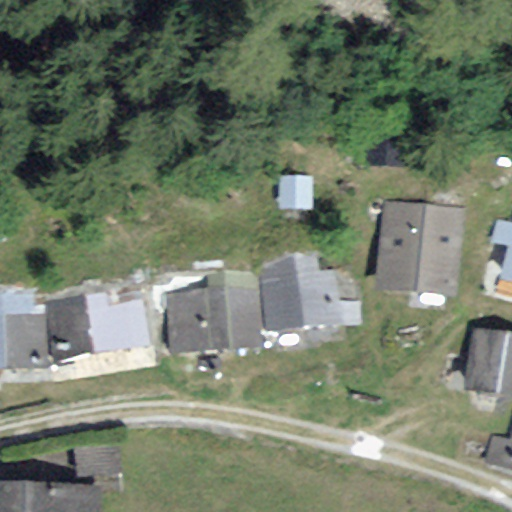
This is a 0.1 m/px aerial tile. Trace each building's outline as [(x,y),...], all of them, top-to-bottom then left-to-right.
[(403,134),(360,132),(359,176),(401,177),(403,134)] [(310,178),(285,178),(285,207),(310,207),(310,178)] [(458,209),(392,204),(386,282),(452,287),(458,209)] [(511,226),(502,224),(499,239),(511,242),(511,243),(504,277),(511,278),(511,226)] [(311,261),(271,264),(276,324),(359,318),(358,304),(333,306),(330,275),(312,276),(311,261)] [(217,292),(173,297),(178,347),(259,338),(253,273),(215,276),(217,292)] [(106,296),(52,304),(61,356),(146,342),(140,305),(108,310),(106,296)] [(28,302),(0,301),(0,361),(43,362),(43,321),(28,321),(28,302)] [(511,337),(480,333),(473,383),(511,388),(511,337)] [(511,437),(496,434),(490,458),(511,464),(511,437)] [(120,452),(73,455),(75,485),(122,482),(120,452)] [(94,511),(95,488),(0,486),(0,511),(94,511)]
